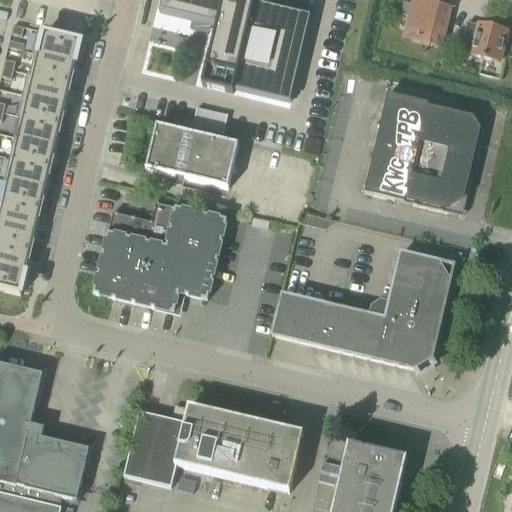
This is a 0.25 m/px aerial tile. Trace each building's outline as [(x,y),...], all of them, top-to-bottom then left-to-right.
[(209,28),(209,27),(216,28),(210,54),(207,53),(200,84),(202,84),(201,88),(232,96),(233,91),(289,105),(309,18),(254,5),(254,0),(163,0),(160,15),(200,24),(200,25),(200,26),(200,27),(200,28),(201,29),(202,29),(203,30),(205,30),(207,30),(208,29),(208,28),(209,28)] [(451,9),(413,0),(411,0),(402,40),(441,50),(451,9)] [(498,64),(506,33),(503,32),(504,29),(492,26),(492,29),(478,26),(478,28),(467,25),(460,53),(471,56),(471,57),(498,64)] [(13,28),(11,37),(22,39),(24,30),(13,28)] [(37,34),(31,57),(34,57),(34,56),(75,66),(81,44),(44,35),(37,34)] [(29,76),(29,77),(70,87),(75,66),(34,56),(34,57),(29,76)] [(5,62),(3,71),(14,74),(16,65),(5,62)] [(3,71),(1,80),(12,82),(14,74),(3,71)] [(27,76),(22,97),(65,108),(70,87),(29,77),(29,76),(27,76)] [(22,97),(16,120),(23,121),(23,120),(60,129),(65,108),(22,97)] [(387,97),(364,196),(402,206),(405,196),(414,198),(412,208),(462,220),(472,177),(462,175),(467,157),(476,160),(486,120),(435,108),(433,118),(424,116),(426,106),(387,97)] [(191,130),(222,137),(227,118),(196,110),(191,130)] [(19,140),(18,141),(55,150),(60,129),(23,120),(23,121),(19,140)] [(227,193),(238,147),(156,128),(145,173),(227,193)] [(14,139),(9,161),(50,171),(55,150),(18,141),(19,140),(14,139)] [(9,161),(4,183),(8,184),(9,183),(46,192),(50,171),(9,161)] [(8,184),(4,204),(41,213),(46,192),(9,183),(8,184)] [(0,219),(0,225),(36,234),(41,213),(4,204),(0,219)] [(153,225),(112,216),(93,297),(174,316),(175,310),(173,310),(176,299),(177,300),(178,297),(207,303),(226,223),(155,206),(152,216),(155,216),(153,225)] [(0,247),(31,255),(36,234),(0,225),(0,247)] [(0,247),(0,270),(26,276),(31,255),(0,247)] [(431,362),(433,355),(453,269),(400,256),(389,306),(380,304),(370,310),(368,319),(282,298),(272,339),(414,373),(416,376),(417,375),(415,373),(430,363),(432,366),(433,365),(431,362)] [(0,293),(20,298),(26,276),(0,270),(0,293)] [(40,379),(0,368),(0,511),(56,511),(55,511),(57,502),(73,506),(86,454),(39,443),(41,433),(27,430),(40,379)] [(185,411),(174,409),(172,419),(183,422),(185,411)] [(303,437),(188,410),(184,426),(138,415),(123,480),(171,491),(176,469),(289,496),(299,452),(303,437)] [(406,461),(347,447),(344,462),(331,511),(394,511),(401,481),(406,461)] [(336,489),(340,470),(323,466),(318,485),(336,489)] [(177,493),(193,497),(196,485),(180,481),(177,493)]
